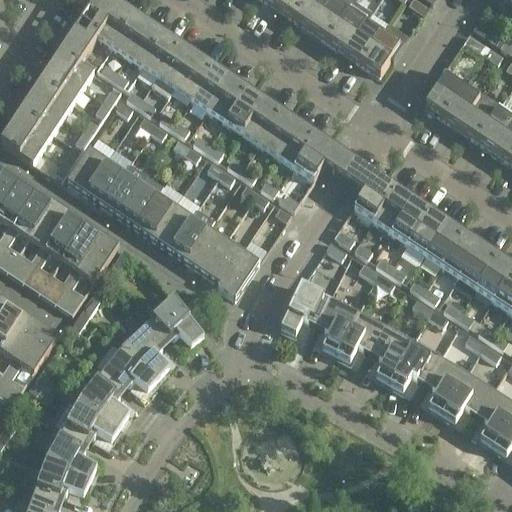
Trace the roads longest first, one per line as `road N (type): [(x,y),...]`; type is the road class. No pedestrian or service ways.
road 1 (residential): [(495,511),(251,365)]
road 2 (residential): [(251,365),(253,330),(379,133)]
road 3 (residential): [(379,133),(178,0)]
road 4 (residential): [(135,511),(179,435),(251,365)]
road 5 (residential): [(379,133),(468,0)]
road 6 (residential): [(511,220),(379,133)]
